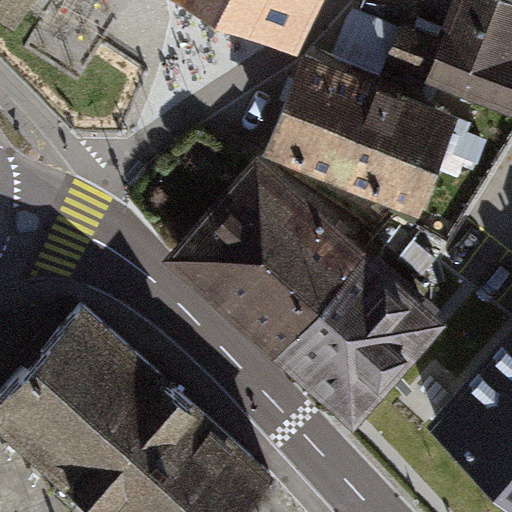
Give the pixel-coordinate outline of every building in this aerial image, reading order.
[(0,0),(0,22),(7,27),(24,0),(0,0)] [(214,0),(280,34),(297,0),(214,0)] [(396,31),(385,62),(511,108),(511,7),(492,0),(452,0),(436,45),(396,31)] [(305,62),(270,148),(416,208),(452,121),(305,62)] [(181,251),(281,340),(359,254),(259,164),(181,251)] [(467,277),(417,244),(396,275),(446,308),(467,277)] [(430,318),(359,254),(281,340),(352,404),(430,318)] [(213,420),(79,302),(0,390),(0,413),(112,511),(232,511),(270,470),(213,420)] [(511,326),(433,417),(511,486),(511,326)]
